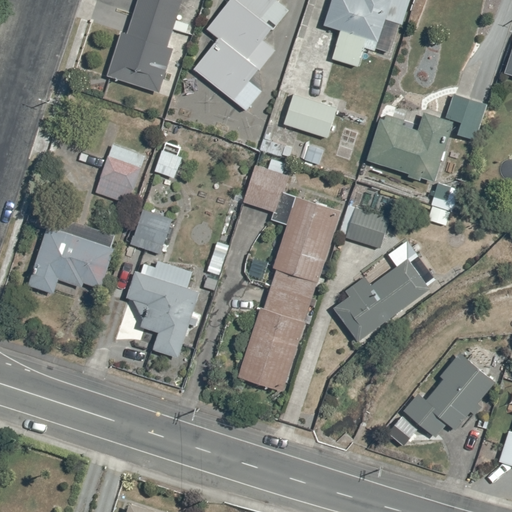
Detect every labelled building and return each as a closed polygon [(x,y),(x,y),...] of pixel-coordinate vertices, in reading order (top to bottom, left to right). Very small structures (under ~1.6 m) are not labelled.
[(181,0),(101,0),(94,23),(119,31),(106,73),(157,89),(172,42),(169,41),(181,0)] [(271,26),(286,7),(277,0),(226,0),(206,26),(217,35),(193,66),(246,108),(261,89),(246,77),(256,65),(259,68),(274,49),(261,39),(271,26)] [(323,0),(317,21),(338,27),(330,56),(357,63),(363,43),(389,50),(402,0),(323,0)] [(511,41),(503,70),(511,72),(511,41)] [(488,101),(461,94),(452,91),(445,116),(460,120),(456,131),(478,138),(488,101)] [(336,105),(291,92),(282,121),(327,135),(336,105)] [(449,118),(422,110),(417,125),(380,114),(367,158),(430,177),(449,118)] [(289,143),(261,135),(258,147),(285,155),(289,143)] [(144,152),(110,140),(94,189),(128,200),(144,152)] [(180,153),(159,147),(153,169),(174,175),(180,153)] [(271,264),(316,278),(339,207),(282,189),(290,162),(269,155),(266,166),(251,162),(240,198),(274,209),(272,215),(285,219),(271,264)] [(457,186),(436,181),(427,218),(447,223),(457,186)] [(389,215),(345,203),(337,233),(381,245),(389,215)] [(172,215),(144,205),(131,243),(160,252),(172,215)] [(112,244),(46,223),(27,282),(51,290),(56,275),(98,289),(112,244)] [(384,250),(390,258),(330,302),(356,337),(426,285),(422,280),(431,273),(403,236),(384,250)] [(229,241),(215,237),(206,270),(220,274),(229,241)] [(316,278),(271,264),(237,373),(281,387),(316,278)] [(197,289),(135,270),(127,294),(150,301),(143,323),(157,328),(151,347),(177,355),(197,289)] [(491,378),(454,350),(422,393),(416,389),(401,408),(434,433),(445,419),(454,426),(491,378)] [(413,427),(395,416),(383,435),(400,447),(413,427)] [(511,428),(506,426),(496,458),(511,463),(511,428)] [(167,511),(127,500),(122,511),(167,511)]
